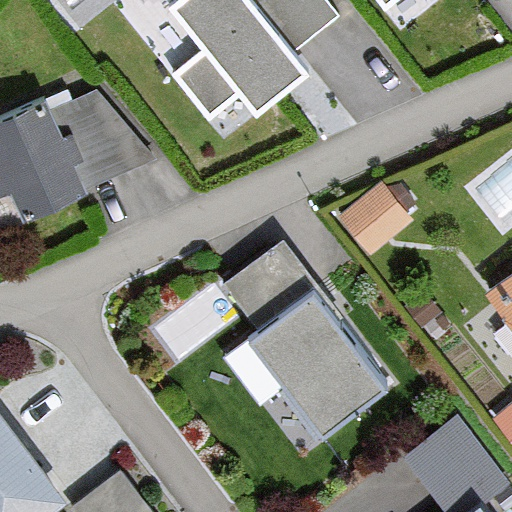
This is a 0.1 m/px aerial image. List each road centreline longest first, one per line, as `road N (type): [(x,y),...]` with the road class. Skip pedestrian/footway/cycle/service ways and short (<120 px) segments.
road 1 (residential): [(44,289),(511,80)]
road 2 (residential): [(44,289),(211,511)]
